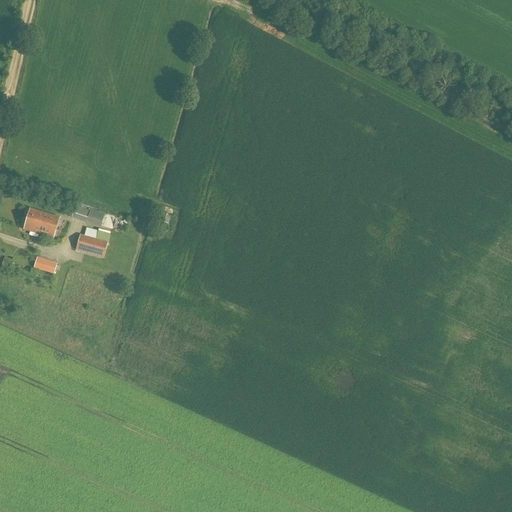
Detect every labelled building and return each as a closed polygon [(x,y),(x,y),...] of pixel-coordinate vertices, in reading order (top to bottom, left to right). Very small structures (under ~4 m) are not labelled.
[(87,223),(87,222),(101,227),(105,214),(91,209),(90,212),(75,207),(72,218),(87,223)] [(24,230),(39,235),(46,214),(30,209),(24,230)] [(46,214),(39,235),(53,239),(60,218),(46,214)] [(87,228),(85,236),(80,235),(77,251),(104,258),(108,243),(96,240),(98,231),(87,228)] [(54,274),(55,270),(57,266),(57,264),(37,258),(34,268),(54,274)]
